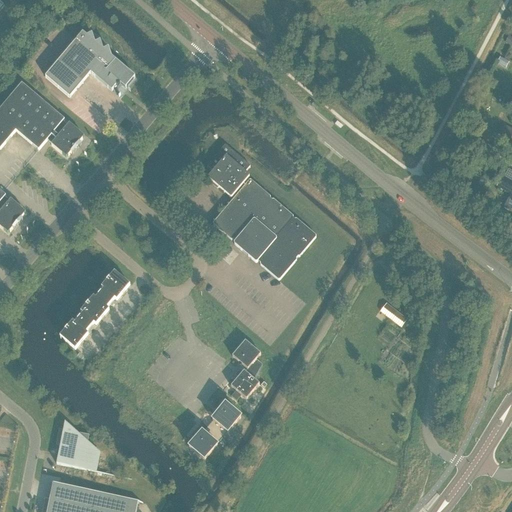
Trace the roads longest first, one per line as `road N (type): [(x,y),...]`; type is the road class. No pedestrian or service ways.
road 1 (secondary): [(511,280),(214,38)]
road 2 (unclassified): [(69,211),(159,289),(190,283),(197,271),(191,250),(101,173)]
road 3 (unclassified): [(466,463),(438,451),(426,431),(445,319),(442,280),(387,221)]
road 4 (unclassified): [(101,173),(214,38)]
road 5 (unclassified): [(21,511),(34,440),(0,396)]
